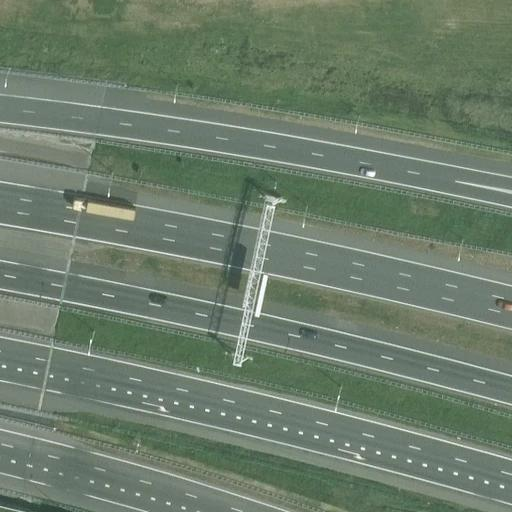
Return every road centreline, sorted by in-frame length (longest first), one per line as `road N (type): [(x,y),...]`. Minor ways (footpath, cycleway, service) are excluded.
road 1 (motorway): [(0,360),(511,479)]
road 2 (motorway): [(511,384),(165,302),(0,274)]
road 3 (motorway): [(511,310),(0,200)]
road 4 (motorway): [(454,180),(0,109)]
road 5 (motorway): [(0,446),(224,511)]
